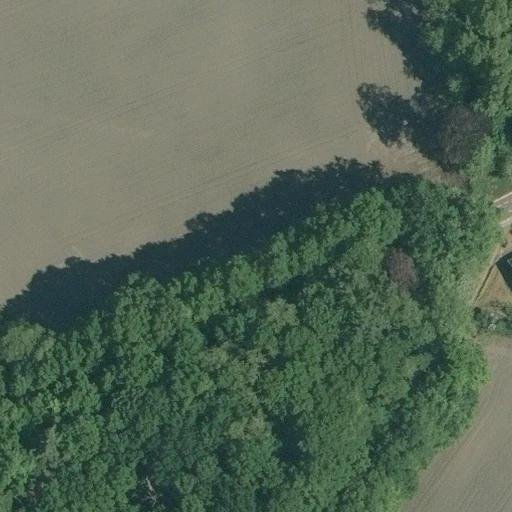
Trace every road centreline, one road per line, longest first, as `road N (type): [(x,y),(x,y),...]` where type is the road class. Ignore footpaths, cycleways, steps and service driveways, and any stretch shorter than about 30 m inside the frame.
road 1 (tertiary): [(0,428),(511,208)]
road 2 (track): [(504,212),(488,259),(323,511)]
road 3 (track): [(504,212),(469,0)]
